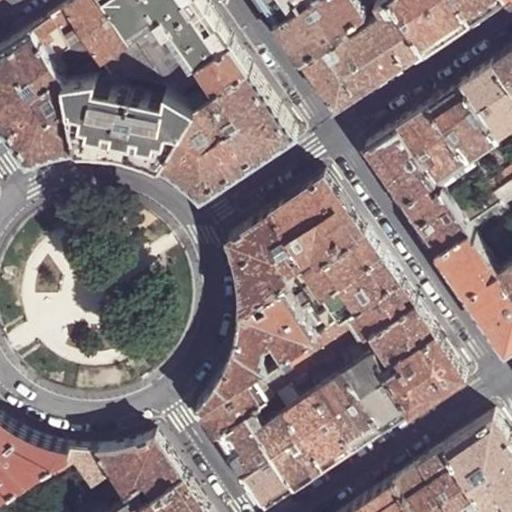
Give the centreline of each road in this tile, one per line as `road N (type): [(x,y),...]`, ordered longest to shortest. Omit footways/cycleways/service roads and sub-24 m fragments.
road 1 (residential): [(333,130),(502,374)]
road 2 (residential): [(294,511),(502,374)]
road 3 (residential): [(511,13),(333,130)]
road 4 (residential): [(197,220),(156,186),(105,170),(52,177),(23,192)]
road 5 (residential): [(171,393),(204,355),(218,310),(215,264),(197,220)]
road 6 (residential): [(0,378),(38,407),(85,420),(132,414),(171,393)]
road 7 (residential): [(333,130),(197,220)]
road 8 (residential): [(241,0),(333,130)]
road 9 (residential): [(250,511),(171,393)]
